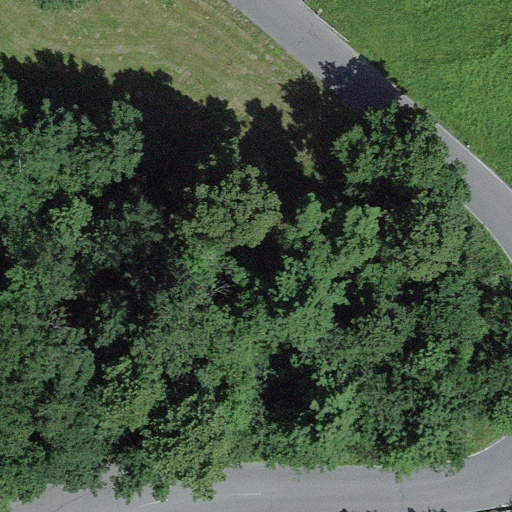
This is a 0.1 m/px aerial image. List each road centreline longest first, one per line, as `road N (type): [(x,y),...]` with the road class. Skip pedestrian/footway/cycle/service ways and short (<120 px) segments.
road 1 (tertiary): [(511,470),(461,482),(195,488),(106,511)]
road 2 (tertiary): [(268,0),(511,232)]
